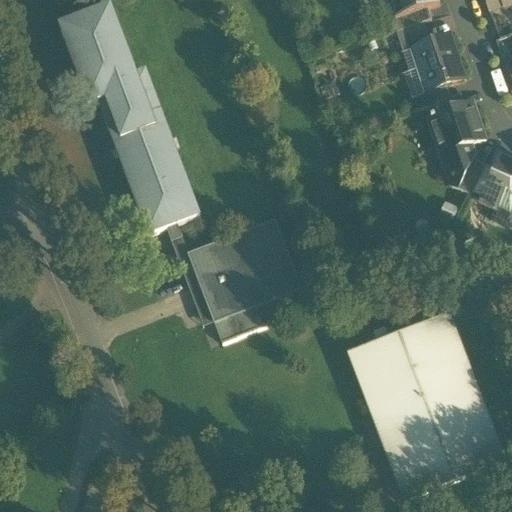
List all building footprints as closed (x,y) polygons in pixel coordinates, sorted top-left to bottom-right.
[(385,0),(391,2),(396,19),(405,16),(399,0),(385,0)] [(399,0),(405,16),(406,19),(428,11),(440,7),(437,0),(399,0)] [(485,0),(490,13),(505,7),(501,0),(485,0)] [(505,9),(511,6),(511,0),(501,0),(505,7),(505,9)] [(99,107),(149,240),(167,233),(178,229),(201,220),(146,74),(136,78),(112,11),(60,31),(89,111),(99,107)] [(396,22),(400,34),(423,26),(432,23),(428,11),(406,19),(396,22)] [(385,23),(389,37),(397,35),(400,34),(396,22),(406,19),(405,16),(396,19),(385,23)] [(429,45),(423,26),(400,34),(397,35),(403,55),(413,52),(413,51),(429,45)] [(413,52),(428,96),(446,90),(466,83),(451,38),(429,45),(413,51),(413,52)] [(413,52),(403,55),(402,55),(409,74),(403,76),(412,101),(421,98),(428,96),(413,52)] [(335,84),(320,89),(324,102),(339,97),(335,84)] [(425,110),(436,106),(450,101),(446,90),(428,96),(421,98),(425,110)] [(461,97),(450,101),(436,106),(440,117),(465,109),(461,97)] [(451,189),(459,192),(474,162),(475,159),(472,148),(486,144),(473,106),(465,109),(440,117),(428,121),(451,189)] [(472,199),(473,195),(486,168),(474,162),(459,192),(472,199)] [(500,212),(510,217),(511,216),(511,167),(503,163),(497,174),(484,200),(482,204),(499,212),(500,213),(500,212)] [(497,174),(486,168),(473,195),(484,200),(497,174)] [(460,211),(445,204),(439,216),(453,223),(460,211)] [(511,228),(511,216),(510,217),(500,212),(500,213),(499,212),(494,223),(509,230),(511,228)] [(190,258),(222,345),(263,330),(255,311),(301,294),(275,226),(190,258)] [(222,345),(190,258),(178,229),(167,233),(211,350),(222,345)] [(354,357),(409,503),(501,468),(445,322),(354,357)]
